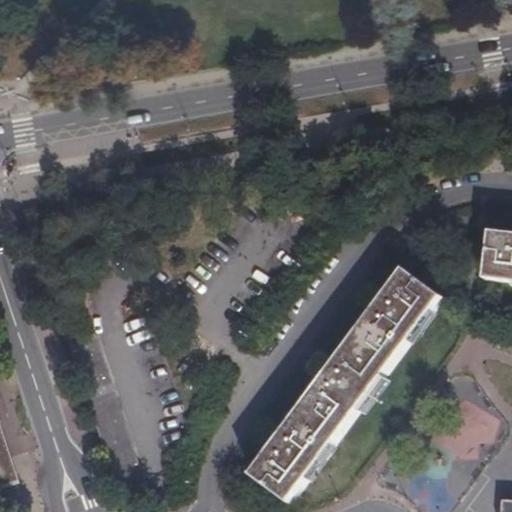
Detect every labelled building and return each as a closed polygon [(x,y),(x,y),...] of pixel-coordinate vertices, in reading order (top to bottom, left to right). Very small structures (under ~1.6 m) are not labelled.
[(511,236),(493,234),(487,283),(511,285),(511,236)] [(253,477),(292,506),(443,297),(404,270),(389,291),(384,297),(376,292),(367,303),(375,310),(338,360),(332,367),(325,362),(317,373),(325,378),(288,429),(283,436),(276,430),(268,441),(275,446),(253,477)] [(384,297),(389,291),(381,285),(376,292),(384,297)] [(95,335),(70,343),(125,511),(151,511),(154,511),(149,495),(95,335)] [(332,367),(338,360),(330,355),(325,362),(332,367)] [(1,421),(0,421),(0,432),(11,461),(0,465),(0,494),(24,485),(1,421)] [(281,423),(276,430),(283,436),(288,429),(281,423)] [(0,465),(11,461),(0,432),(0,465)]
